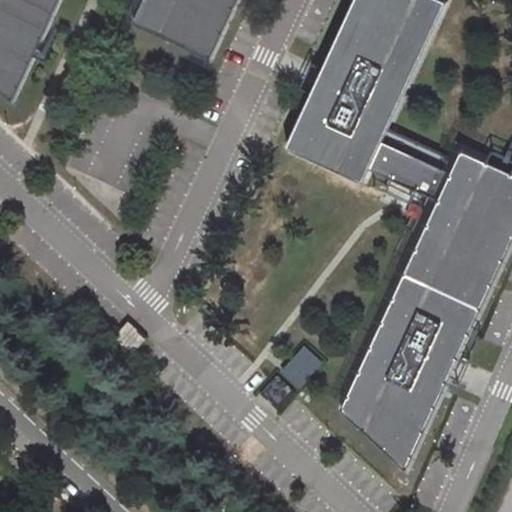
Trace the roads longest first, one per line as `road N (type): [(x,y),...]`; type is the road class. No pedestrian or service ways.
road 1 (unclassified): [(115,511),(0,404)]
road 2 (unknown): [(230,126),(190,104),(169,107),(115,176)]
